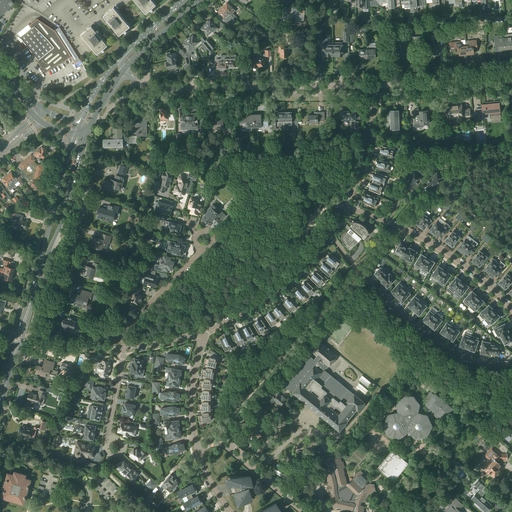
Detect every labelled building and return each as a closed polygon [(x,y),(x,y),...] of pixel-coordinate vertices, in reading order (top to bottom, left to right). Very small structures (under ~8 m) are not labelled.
[(9,10),(11,8),(10,7),(14,4),(10,0),(0,0),(0,15),(8,9),(9,10)] [(134,0),(146,14),(156,5),(152,0),(134,0)] [(363,8),(364,9),(364,11),(368,11),(367,0),(363,0),(364,0),(363,0),(355,0),(355,3),(356,6),(360,6),(360,8),(363,8)] [(373,6),(380,6),(382,4),(381,2),(387,2),(388,8),(391,8),(391,5),(390,0),(373,0),(373,1),(373,6)] [(399,0),(390,0),(391,5),(391,8),(394,8),(394,5),(400,5),(399,0)] [(400,0),(401,4),(404,4),(404,8),(410,7),(410,13),(414,12),(414,7),(414,6),(412,0),(400,0)] [(412,0),(414,6),(414,7),(414,12),(418,12),(417,6),(425,6),(425,2),(425,0),(412,0)] [(222,7),(233,17),(236,20),(237,18),(233,13),(235,11),(230,5),(227,3),(226,3),(225,4),(225,5),(223,7),(222,7)] [(278,17),(284,18),(295,19),(295,20),(299,21),(299,19),(304,19),(305,9),(285,7),(279,6),(278,17)] [(130,27),(114,7),(103,15),(104,17),(105,17),(106,19),(107,21),(108,21),(107,22),(107,23),(108,24),(109,24),(110,24),(119,35),(130,27)] [(227,23),(233,17),(222,7),(221,9),(220,9),(219,10),(218,11),(221,14),(218,16),(222,20),(224,22),(225,21),(227,23)] [(58,29),(55,31),(37,19),(28,25),(31,29),(20,37),(21,38),(20,38),(23,41),(26,45),(29,48),(29,49),(32,52),(35,56),(38,60),(37,61),(44,73),(70,57),(75,64),(78,62),(81,61),(60,28),(58,29)] [(205,23),(212,31),(217,27),(210,20),(208,21),(208,20),(205,23)] [(207,35),(212,31),(205,23),(202,26),(203,27),(201,28),(207,35)] [(92,27),(91,26),(81,34),(97,54),(108,45),(98,34),(99,33),(99,32),(98,31),(97,31),(96,31),(94,29),(94,30),(92,28),(92,27)] [(445,40),(445,34),(443,35),(443,34),(436,34),(436,37),(434,37),(435,44),(431,44),(431,55),(435,55),(435,54),(439,54),(439,53),(438,53),(438,40),(445,40)] [(188,39),(196,48),(202,43),(200,41),(199,42),(193,35),(191,37),(191,36),(188,39)] [(504,38),(504,35),(494,36),(496,52),(499,51),(499,50),(505,49),(504,38)] [(414,55),(414,44),(422,44),(422,37),(407,37),(407,44),(394,45),(394,54),(398,54),(398,55),(406,54),(405,53),(408,53),(408,55),(414,55)] [(184,41),(185,42),(183,44),(190,53),(196,48),(188,39),(184,41)] [(208,39),(205,42),(212,49),(215,47),(208,39)] [(466,48),(466,54),(474,53),(473,49),(475,49),(475,50),(477,50),(477,45),(476,45),(475,40),(465,41),(465,44),(466,46),(466,47),(466,48)] [(466,46),(465,44),(461,44),(461,41),(455,42),(456,54),(459,53),(459,55),(466,54),(466,48),(466,47),(466,46)] [(202,44),(207,50),(212,49),(205,42),(202,44)] [(331,55),(332,55),(332,43),(323,43),(323,45),(321,45),(321,51),(323,51),(323,55),(327,55),(327,56),(331,56),(331,55)] [(332,43),(332,55),(338,55),(338,56),(343,56),(343,52),(344,52),(344,48),(342,49),(342,45),(342,43),(332,43)] [(367,48),(367,49),(367,58),(375,58),(375,43),(367,43),(367,48)] [(284,49),(283,44),(279,44),(279,53),(280,53),(281,57),(283,57),(283,58),(286,58),(286,57),(288,57),(288,52),(289,52),(289,48),(284,49)] [(359,58),(367,58),(367,49),(367,48),(362,48),(362,50),(359,50),(359,58)] [(189,58),(185,53),(181,49),(178,51),(184,59),(187,58),(189,58)] [(257,54),(257,58),(257,67),(260,67),(261,67),(261,66),(263,66),(263,64),(265,64),(265,56),(271,56),(271,50),(265,50),(265,54),(257,54)] [(168,62),(176,60),(177,60),(176,53),(174,54),(173,53),(173,54),(170,54),(170,52),(166,53),(167,55),(167,56),(166,56),(167,58),(167,59),(168,61),(168,62)] [(228,55),(228,58),(228,67),(235,67),(235,64),(237,64),(237,62),(238,62),(238,58),(236,58),(236,54),(228,55)] [(257,58),(257,54),(257,55),(254,55),(253,56),(253,58),(251,58),(251,63),(249,63),(249,67),(254,67),(254,68),(256,68),(257,67),(257,58)] [(221,59),(216,59),(216,67),(224,67),(225,67),(225,68),(227,68),(228,67),(228,58),(228,55),(221,55),(221,59)] [(168,62),(168,61),(167,62),(167,63),(166,63),(166,66),(168,66),(168,69),(177,67),(176,60),(168,62)] [(500,117),(499,101),(498,101),(499,101),(488,102),(489,104),(482,105),(482,104),(481,104),(482,108),(477,109),(477,112),(473,113),(474,113),(474,119),(476,119),(478,119),(477,116),(478,116),(478,114),(482,114),(490,113),(491,118),(500,117)] [(456,107),(456,106),(446,107),(447,117),(452,116),(452,118),(456,118),(457,120),(457,121),(458,122),(459,122),(460,121),(461,119),(460,118),(463,117),(463,116),(471,115),(470,109),(462,110),(462,106),(458,106),(458,107),(456,107)] [(398,115),(398,110),(390,111),(390,112),(389,112),(389,124),(391,124),(391,132),(398,131),(398,122),(402,122),(402,115),(398,115)] [(347,111),(344,111),(342,111),(342,120),(352,120),(352,122),(351,122),(351,128),(357,128),(357,122),(355,122),(355,120),(355,111),(350,111),(347,111)] [(420,116),(413,117),(414,125),(414,126),(414,127),(423,127),(423,124),(429,123),(427,111),(420,111),(420,116)] [(282,129),(285,129),(285,122),(285,112),(279,112),(279,122),(277,122),(277,126),(282,126),(282,129)] [(318,122),(318,121),(324,121),(324,112),(316,112),(314,112),(314,115),(308,115),(308,122),(318,122)] [(181,130),(186,129),(189,129),(189,134),(190,134),(189,114),(188,114),(185,114),(185,113),(181,113),(181,119),(181,122),(181,130)] [(189,129),(196,129),(197,129),(197,121),(198,121),(198,119),(197,119),(197,113),(192,113),(192,114),(189,114),(190,134),(189,129)] [(223,119),(223,117),(219,116),(219,113),(216,113),(213,114),(213,128),(220,128),(220,129),(230,129),(230,119),(223,119)] [(140,122),(136,122),(136,136),(139,136),(139,135),(146,135),(146,136),(146,130),(146,114),(140,114),(140,122)] [(240,128),(240,127),(247,127),(254,127),(254,114),(250,114),(250,115),(247,115),(247,120),(235,120),(235,128),(240,128)] [(261,118),(261,115),(258,115),(258,114),(254,114),(254,127),(261,127),(268,127),(268,118),(261,118)] [(121,140),(121,136),(121,129),(113,129),(113,140),(103,140),(103,147),(122,147),(122,140),(121,140)] [(44,149),(45,147),(42,146),(41,148),(31,155),(33,158),(36,156),(37,157),(39,156),(42,157),(44,152),(46,153),(47,150),(45,149),(44,149)] [(392,158),(394,148),(383,146),(382,149),(380,148),(379,151),(381,152),(380,155),(392,158)] [(35,160),(33,158),(31,155),(19,165),(23,170),(20,172),(24,177),(27,175),(28,176),(27,178),(27,179),(29,181),(31,180),(33,180),(31,186),(33,187),(36,188),(36,187),(38,188),(40,182),(39,182),(43,166),(37,164),(37,165),(34,161),(35,160)] [(391,162),(379,159),(378,162),(377,161),(376,165),(377,165),(376,168),(388,172),(391,162)] [(128,167),(120,164),(117,173),(126,176),(128,167)] [(407,181),(405,184),(408,186),(407,187),(409,189),(410,188),(410,189),(412,187),(413,188),(417,183),(416,182),(420,178),(418,176),(421,173),(414,166),(408,172),(411,175),(410,177),(409,179),(407,181)] [(17,178),(11,171),(7,175),(12,182),(13,183),(14,185),(18,182),(21,185),(24,183),(19,176),(17,178)] [(169,187),(173,173),(163,171),(162,177),(163,177),(163,179),(161,179),(158,191),(163,192),(165,186),(169,187)] [(441,174),(438,171),(437,172),(437,171),(429,180),(428,181),(427,183),(427,184),(429,186),(430,186),(431,186),(431,185),(433,187),(436,183),(437,181),(439,183),(441,180),(440,180),(443,177),(440,174),(441,174)] [(372,181),(383,185),(387,176),(375,172),(374,175),(373,174),(371,178),(373,178),(372,181)] [(7,185),(12,182),(7,175),(2,179),(7,185)] [(193,176),(188,175),(187,179),(185,179),(184,176),(181,175),(179,177),(178,179),(179,182),(178,186),(176,185),(174,193),(181,195),(181,193),(184,194),(185,193),(188,194),(194,176),(193,175),(193,176)] [(123,186),(125,178),(117,176),(116,181),(111,180),(111,182),(105,180),(105,181),(104,181),(103,184),(104,184),(103,187),(111,190),(112,187),(120,190),(122,185),(123,186)] [(380,194),(383,185),(372,181),(371,184),(369,183),(368,186),(370,187),(369,190),(380,194)] [(378,198),(367,194),(366,196),(364,196),(363,198),(363,199),(364,199),(363,202),(374,207),(378,198)] [(21,202),(16,196),(12,199),(17,205),(21,202)] [(201,212),(203,205),(196,203),(196,200),(190,198),(187,209),(191,210),(190,212),(193,213),(193,214),(197,215),(198,212),(201,212)] [(443,208),(449,201),(446,199),(440,206),(443,208)] [(449,201),(443,208),(446,211),(452,204),(449,201)] [(163,203),(158,202),(156,209),(161,210),(161,212),(165,213),(165,212),(170,213),(172,206),(166,204),(167,203),(164,202),(163,203)] [(211,221),(216,225),(221,220),(225,216),(218,209),(213,205),(212,204),(211,205),(204,214),(205,215),(202,218),(204,220),(205,220),(206,222),(208,223),(209,224),(211,222),(211,221)] [(117,215),(119,207),(111,205),(109,210),(99,207),(98,211),(100,212),(98,217),(112,221),(114,215),(117,215)] [(458,220),(463,213),(460,211),(455,218),(458,220)] [(426,226),(428,224),(430,220),(431,218),(428,216),(428,215),(424,212),(421,217),(422,217),(416,224),(417,224),(417,225),(420,227),(423,229),(426,226)] [(25,230),(27,223),(22,221),(23,216),(14,213),(13,219),(15,219),(13,226),(25,230)] [(463,213),(458,220),(461,222),(466,215),(463,213)] [(435,234),(436,233),(443,224),(445,222),(440,218),(437,222),(436,222),(429,231),(434,235),(435,234)] [(181,225),(170,222),(166,221),(164,229),(167,230),(171,231),(171,233),(174,233),(175,232),(178,233),(179,233),(181,226),(181,225)] [(359,222),(356,221),(353,221),(350,221),(352,221),(354,221),(354,223),(350,227),(351,228),(348,231),(348,230),(347,231),(346,232),(344,233),(342,235),(342,236),(341,237),(341,238),(341,239),(342,241),(343,243),(345,245),(346,247),(348,248),(353,242),(355,244),(361,237),(364,233),(366,235),(368,232),(369,233),(368,230),(367,227),(365,224),(362,222),(362,223),(362,224),(361,223),(359,222)] [(436,233),(441,237),(448,228),(449,225),(445,222),(443,224),(436,233)] [(474,222),(469,229),(472,231),(477,225),(474,222)] [(145,231),(143,238),(155,241),(157,235),(145,231)] [(457,233),(454,231),(453,232),(452,232),(449,235),(447,237),(448,237),(445,241),(448,243),(448,244),(451,246),(452,246),(457,240),(458,240),(461,236),(457,233)] [(484,241),(489,234),(486,232),(481,239),(484,241)] [(109,244),(111,236),(104,234),(102,239),(94,237),(92,241),(91,241),(90,246),(98,248),(99,246),(107,248),(108,244),(109,244)] [(489,234),(484,241),(487,243),(492,236),(489,234)] [(462,253),(464,251),(471,242),(473,240),(468,236),(465,240),(464,240),(457,249),(462,253)] [(464,255),(466,253),(469,255),(476,246),(476,245),(478,243),(473,240),(471,242),(464,251),(462,253),(464,255)] [(185,245),(170,241),(170,242),(168,241),(165,249),(167,250),(167,251),(172,252),(172,253),(177,255),(177,254),(182,255),(185,245)] [(402,257),(403,255),(405,256),(409,249),(405,247),(403,246),(399,244),(399,245),(398,245),(397,245),(396,246),(395,247),(395,248),(396,249),(397,250),(396,251),(395,254),(402,257)] [(499,253),(505,247),(501,244),(496,251),(499,253)] [(5,248),(3,256),(12,259),(14,251),(5,248)] [(411,261),(416,252),(409,248),(409,249),(405,256),(404,258),(411,261)] [(484,253),(481,251),(480,252),(479,251),(477,255),(476,255),(475,257),(472,260),(476,263),(475,264),(478,266),(478,265),(479,266),(484,259),(485,260),(488,256),(484,252),(484,253)] [(326,262),(335,269),(341,262),(331,254),(330,257),(328,256),(326,258),(327,259),(326,262)] [(420,270),(427,258),(421,254),(418,259),(414,266),(420,270)] [(169,261),(170,258),(164,256),(163,259),(162,258),(159,266),(163,267),(162,269),(167,270),(168,268),(172,270),(173,265),(172,265),(173,262),(169,261)] [(4,258),(3,261),(5,262),(3,270),(0,268),(0,272),(1,273),(0,274),(0,277),(4,278),(4,280),(5,281),(6,282),(8,281),(9,280),(10,280),(13,269),(8,267),(9,263),(10,260),(4,258)] [(427,258),(420,270),(427,274),(431,266),(434,262),(427,258)] [(489,274),(491,272),(498,263),(494,259),(492,261),(484,270),(489,274)] [(491,276),(493,274),(496,276),(500,272),(501,272),(504,268),(503,268),(504,267),(503,267),(505,265),(500,261),(498,263),(491,272),(489,274),(491,276)] [(329,277),(335,269),(326,262),(324,264),(323,263),(320,265),(322,266),(320,269),(329,277)] [(101,273),(103,265),(96,263),(94,268),(86,266),(84,270),(83,269),(82,275),(89,277),(90,274),(98,277),(100,273),(101,273)] [(437,282),(444,270),(438,266),(430,277),(437,282)] [(155,287),(157,279),(153,278),(155,271),(144,268),(141,278),(144,279),(143,284),(155,287)] [(376,272),(375,273),(378,276),(378,277),(382,281),(388,275),(380,268),(379,269),(378,268),(377,268),(376,268),(376,269),(375,269),(375,270),(375,271),(375,272),(376,272)] [(444,270),(437,282),(443,286),(450,275),(444,270)] [(326,280),(317,272),(315,274),(313,273),(311,275),(312,276),(310,279),(319,287),(326,280)] [(511,276),(508,273),(507,275),(506,274),(503,277),(501,279),(502,279),(499,283),(502,285),(501,286),(504,288),(505,289),(511,282),(511,283),(511,282),(511,276),(511,275),(511,276)] [(382,281),(381,282),(387,287),(395,279),(389,274),(388,275),(382,281)] [(456,277),(448,288),(454,293),(462,282),(456,277)] [(301,288),(309,297),(316,290),(307,282),(305,284),(304,283),(301,285),(303,286),(301,288)] [(396,296),(406,287),(400,282),(391,291),(396,296)] [(462,282),(454,293),(460,297),(468,287),(464,284),(462,282)] [(139,289),(139,288),(133,286),(129,299),(130,299),(129,303),(130,304),(129,307),(131,307),(133,308),(135,308),(136,303),(138,304),(138,302),(141,302),(141,301),(142,299),(142,298),(142,297),(140,297),(140,294),(138,293),(138,291),(138,292),(138,291),(139,288),(139,289)] [(406,287),(396,296),(402,302),(411,292),(406,287)] [(302,303),(309,297),(301,288),(298,290),(297,289),(295,291),(296,292),(294,294),(302,303)] [(90,301),(92,293),(84,291),(82,296),(72,293),(71,297),(73,297),(72,303),(86,307),(87,301),(90,301)] [(468,306),(477,296),(472,291),(463,301),(468,306)] [(413,310),(422,300),(416,295),(407,305),(413,310)] [(477,296),(468,306),(474,311),(483,301),(477,296)] [(298,306),(290,297),(288,299),(287,298),(284,300),(285,301),(283,303),(291,313),(298,306)] [(422,300),(413,310),(419,315),(427,305),(422,300)] [(484,320),(494,311),(489,305),(479,314),(484,320)] [(272,311),(279,321),(287,315),(280,306),(277,307),(276,306),(273,308),(274,309),(272,311)] [(428,324),(437,314),(431,309),(423,320),(428,324)] [(271,326),(279,321),(272,311),(270,313),(269,311),(266,313),(267,315),(265,316),(271,326)] [(494,311),(484,320),(489,325),(499,316),(494,311)] [(437,314),(428,324),(434,329),(443,318),(437,314)] [(72,320),(73,317),(67,315),(66,318),(64,318),(62,325),(64,326),(64,329),(69,330),(70,330),(76,332),(78,326),(75,325),(76,321),(72,320)] [(267,329),(261,319),(258,320),(258,319),(255,321),(255,322),(253,324),(259,334),(267,329)] [(446,336),(454,325),(448,321),(440,332),(446,336)] [(507,331),(508,331),(504,324),(494,329),(498,336),(500,335),(507,331)] [(116,328),(104,325),(102,330),(115,334),(116,328)] [(454,325),(446,336),(453,340),(460,329),(454,325)] [(241,330),(247,341),(255,337),(249,326),(247,327),(246,326),(243,328),(243,329),(241,330)] [(247,341),(241,330),(239,332),(238,330),(235,332),(235,333),(233,335),(238,345),(247,341)] [(508,335),(507,331),(500,335),(505,344),(506,343),(507,344),(508,345),(509,344),(510,344),(510,342),(510,341),(511,340),(510,337),(508,335)] [(467,348),(472,335),(464,333),(460,345),(467,348)] [(472,335),(467,348),(474,351),(479,338),(472,335)] [(226,338),(225,336),(222,338),(223,339),(220,340),(225,351),(234,348),(229,336),(226,338)] [(349,390),(348,390),(330,376),(331,375),(324,370),(328,365),(329,366),(337,356),(318,341),(310,350),(310,351),(308,353),(282,384),(289,389),(290,388),(293,392),(339,430),(346,421),(349,417),(349,418),(355,411),(354,411),(356,408),(358,410),(364,402),(354,393),(353,394),(349,390)] [(483,342),(481,352),(488,354),(489,353),(490,345),(490,343),(483,342)] [(490,345),(489,353),(495,354),(499,354),(499,353),(500,353),(501,353),(501,352),(502,352),(502,351),(502,350),(502,349),(501,349),(500,348),(500,347),(490,345)] [(215,366),(216,362),(218,363),(220,356),(211,350),(208,359),(205,358),(204,364),(206,364),(215,366)] [(175,356),(167,354),(166,359),(174,361),(173,362),(181,364),(178,363),(179,362),(184,363),(185,358),(180,357),(180,356),(183,356),(175,354),(175,355),(175,356)] [(111,362),(111,361),(110,360),(109,359),(108,360),(107,360),(107,361),(107,362),(102,361),(101,365),(99,365),(98,366),(97,367),(97,369),(98,370),(100,371),(99,375),(108,377),(111,362)] [(141,369),(143,360),(135,359),(134,364),(132,363),(130,372),(135,373),(134,376),(142,378),(144,370),(141,369)] [(36,374),(46,377),(47,373),(57,376),(58,371),(53,369),(55,362),(48,360),(46,367),(38,365),(36,370),(38,370),(36,374)] [(72,365),(62,362),(60,369),(70,371),(72,365)] [(217,367),(215,366),(206,364),(206,368),(206,370),(202,369),(201,375),(204,376),(204,375),(212,377),(213,372),(216,373),(217,367)] [(168,377),(180,379),(181,374),(180,374),(181,371),(175,370),(171,369),(167,368),(166,372),(168,373),(168,377)] [(215,377),(212,377),(204,375),(204,376),(203,380),(204,380),(204,381),(200,381),(199,387),(202,387),(211,388),(211,383),(214,384),(215,377)] [(362,375),(358,380),(368,388),(372,383),(362,375)] [(179,384),(180,379),(168,377),(167,381),(165,381),(164,385),(169,386),(169,385),(173,386),(179,387),(179,384)] [(93,387),(92,387),(93,382),(86,381),(86,385),(88,386),(87,389),(92,390),(92,393),(94,393),(93,398),(97,399),(98,398),(104,399),(105,393),(104,393),(105,389),(101,388),(101,387),(98,387),(98,388),(93,387)] [(359,383),(355,388),(365,396),(369,391),(359,383)] [(135,387),(128,386),(128,385),(128,386),(127,390),(126,390),(126,393),(126,397),(125,397),(126,397),(133,399),(134,398),(134,395),(136,395),(137,391),(135,391),(136,388),(136,387),(135,387)] [(213,388),(211,388),(202,387),(202,391),(202,393),(199,392),(198,398),(201,398),(210,399),(210,398),(210,394),(213,394),(213,388)] [(29,393),(27,401),(42,405),(46,391),(40,390),(38,395),(29,393)] [(177,393),(177,392),(169,392),(169,393),(161,393),(160,399),(169,399),(169,400),(168,400),(177,401),(177,400),(174,400),(174,399),(179,399),(179,394),(174,394),(174,392),(177,393)] [(282,398),(278,394),(275,398),(273,397),(269,401),(272,404),(275,400),(281,405),(286,399),(283,396),(282,398)] [(444,419),(451,409),(435,395),(427,405),(430,408),(424,415),(419,414),(419,406),(418,405),(418,404),(413,397),(403,397),(397,404),(399,413),(389,415),(384,425),(389,435),(399,437),(407,431),(416,437),(426,435),(431,426),(426,416),(432,409),(436,413),(434,415),(440,421),(443,418),(444,419)] [(212,398),(210,398),(210,399),(201,398),(201,403),(202,403),(202,404),(198,404),(198,410),(201,410),(210,409),(210,405),(212,405),(212,398)] [(133,414),(135,405),(125,403),(124,407),(123,406),(123,408),(122,407),(121,410),(122,411),(122,412),(124,412),(123,416),(130,417),(130,414),(133,414)] [(90,405),(87,417),(91,418),(90,418),(91,418),(99,420),(99,419),(100,415),(101,415),(101,413),(101,412),(102,408),(102,407),(101,407),(94,406),(94,405),(93,405),(90,405)] [(174,408),(174,407),(177,407),(168,407),(169,407),(169,408),(160,409),(161,414),(169,414),(169,415),(177,415),(174,415),(174,413),(179,413),(179,408),(174,408)] [(201,410),(202,414),(202,415),(199,416),(199,422),(203,421),(203,422),(209,421),(211,421),(210,416),(213,416),(212,409),(210,409),(201,410)] [(279,420),(282,424),(289,420),(286,416),(279,420)] [(93,440),(95,426),(87,425),(88,421),(78,419),(77,423),(86,425),(85,429),(82,428),(81,433),(84,433),(83,438),(93,440)] [(168,430),(180,429),(179,424),(178,421),(173,421),(169,422),(169,421),(164,422),(165,426),(167,426),(168,430)] [(136,432),(137,427),(121,424),(120,429),(118,428),(118,432),(124,434),(123,436),(127,436),(128,434),(132,435),(133,431),(136,432)] [(32,438),(32,437),(34,438),(37,428),(34,427),(34,429),(27,427),(24,426),(24,427),(22,426),(22,428),(21,428),(20,427),(20,430),(19,430),(18,432),(19,433),(19,434),(19,437),(23,438),(23,435),(32,438)] [(180,429),(168,430),(168,435),(166,435),(166,439),(171,439),(171,438),(175,438),(181,437),(180,434),(181,434),(180,429)] [(481,436),(492,446),(497,440),(487,430),(481,436)] [(83,457),(91,458),(92,455),(93,456),(94,449),(91,448),(91,445),(77,442),(75,449),(78,450),(78,451),(77,451),(77,453),(77,454),(77,456),(83,457)] [(178,445),(178,444),(181,443),(173,445),(173,446),(165,448),(167,454),(175,452),(175,453),(174,453),(175,453),(183,451),(180,452),(179,450),(185,449),(183,444),(178,445)] [(507,460),(507,454),(499,454),(492,448),(485,456),(489,459),(482,468),(485,471),(484,471),(486,472),(492,477),(502,466),(498,462),(500,459),(507,460)] [(135,451),(134,449),(130,453),(131,454),(129,456),(134,460),(136,458),(139,461),(141,458),(142,459),(142,458),(143,459),(147,455),(141,450),(139,452),(137,449),(135,451)] [(149,453),(151,462),(158,460),(156,451),(149,453)] [(406,467),(407,465),(408,465),(408,464),(408,463),(407,463),(398,455),(397,455),(397,454),(396,454),(395,455),(394,454),(395,454),(395,453),(394,452),(394,451),(393,451),(392,451),(391,451),(391,452),(378,467),(378,468),(378,469),(378,470),(379,470),(380,470),(381,470),(382,470),(382,471),(382,472),(382,473),(392,481),(393,481),(394,481),(395,481),(396,479),(406,467)] [(341,461),(340,458),(337,456),(333,457),(333,458),(330,458),(325,459),(323,464),(325,469),(326,468),(326,469),(326,470),(325,473),(327,477),(328,478),(327,481),(329,486),(330,486),(331,486),(332,490),(330,490),(330,496),(331,501),(332,502),(331,506),(334,509),(338,507),(341,509),(346,510),(347,509),(352,510),(352,511),(363,511),(363,507),(358,505),(358,501),(364,502),(367,496),(369,493),(370,493),(375,491),(374,484),(370,484),(367,485),(366,484),(368,479),(366,476),(365,476),(362,474),(363,473),(360,471),(355,474),(354,479),(350,483),(346,484),(346,481),(345,476),(344,476),(344,473),(343,468),(344,467),(343,462),(341,461)] [(127,465),(123,461),(119,466),(123,470),(122,471),(126,474),(126,473),(133,479),(137,473),(135,472),(136,471),(135,470),(134,471),(132,469),(133,468),(128,463),(127,465)] [(92,471),(96,476),(104,468),(99,464),(92,471)] [(27,476),(11,471),(10,474),(7,473),(5,481),(6,481),(6,484),(3,483),(1,489),(2,490),(0,497),(7,498),(7,497),(16,500),(16,501),(22,503),(24,496),(25,496),(26,492),(24,492),(25,489),(25,487),(27,487),(29,480),(26,479),(27,476)] [(172,476),(170,475),(163,483),(164,483),(163,484),(167,487),(166,489),(170,493),(180,482),(179,481),(176,478),(176,479),(175,478),(176,478),(173,475),(172,476)] [(247,489),(246,485),(251,484),(250,477),(228,478),(228,485),(235,485),(237,492),(235,493),(239,504),(252,499),(248,488),(247,489)] [(152,490),(157,484),(151,479),(146,485),(152,490)] [(488,490),(477,480),(474,485),(479,489),(471,498),(486,511),(492,505),(482,496),(488,490)] [(189,501),(193,498),(191,494),(197,492),(195,487),(194,487),(193,487),(192,485),(193,484),(186,488),(185,486),(179,489),(180,490),(178,491),(178,492),(179,491),(181,496),(186,494),(189,501)] [(145,499),(148,502),(153,496),(150,493),(145,499)] [(189,501),(184,504),(187,509),(195,504),(197,507),(203,503),(200,498),(199,499),(198,499),(197,497),(198,496),(193,498),(189,501)] [(450,505),(445,511),(446,511),(460,511),(459,510),(463,505),(461,504),(456,499),(454,501),(448,496),(444,500),(450,505)] [(417,507),(424,511),(427,508),(421,503),(417,507)]
